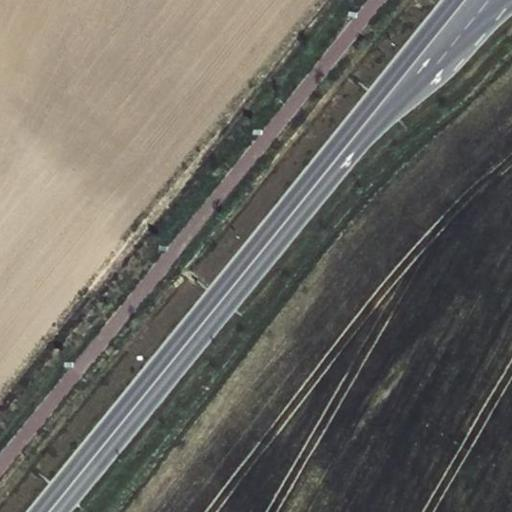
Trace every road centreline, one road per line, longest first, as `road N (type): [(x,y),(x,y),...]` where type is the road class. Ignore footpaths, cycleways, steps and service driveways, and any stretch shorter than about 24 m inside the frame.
road 1 (secondary): [(385,99),(50,511)]
road 2 (unknown): [(288,0),(177,161)]
road 3 (secondary): [(455,0),(385,99)]
